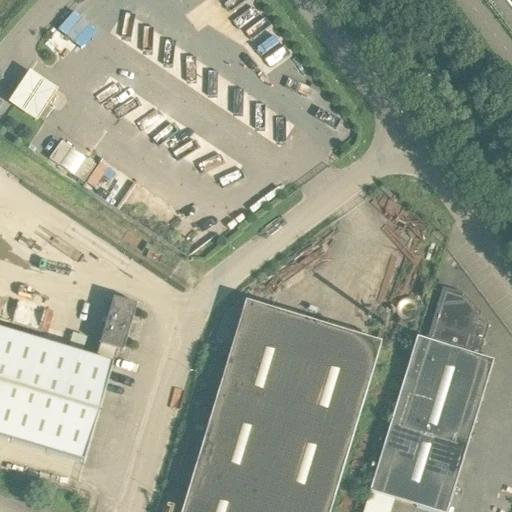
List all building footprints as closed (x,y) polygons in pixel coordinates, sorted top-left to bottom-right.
[(31,70),(10,101),(40,121),(60,90),(31,70)] [(84,184),(96,167),(61,143),(49,160),(84,184)] [(391,511),(394,501),(429,511),(448,511),(494,362),(479,358),(489,326),(476,322),(478,315),(464,299),(465,296),(443,289),(427,342),(417,339),(370,494),(369,494),(363,511),(391,511)] [(123,353),(137,307),(114,300),(100,346),(123,353)] [(330,511),(369,385),(381,345),(246,304),(182,511),(330,511)] [(113,368),(57,351),(0,333),(0,439),(84,465),(113,368)]
